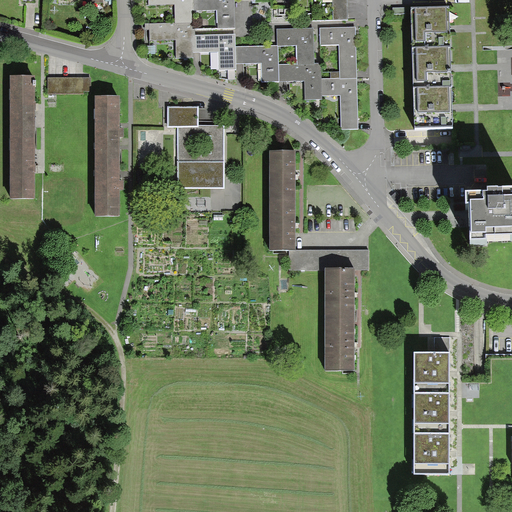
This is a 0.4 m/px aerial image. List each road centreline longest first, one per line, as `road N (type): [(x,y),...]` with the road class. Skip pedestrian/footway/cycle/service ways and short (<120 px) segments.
road 1 (residential): [(120,65),(272,110),(359,179)]
road 2 (residential): [(359,179),(446,280),(511,302)]
road 3 (track): [(113,330),(124,372),(112,511)]
road 4 (residential): [(359,179),(375,139),(373,0)]
road 5 (track): [(0,256),(113,330)]
road 6 (residential): [(0,32),(120,65)]
